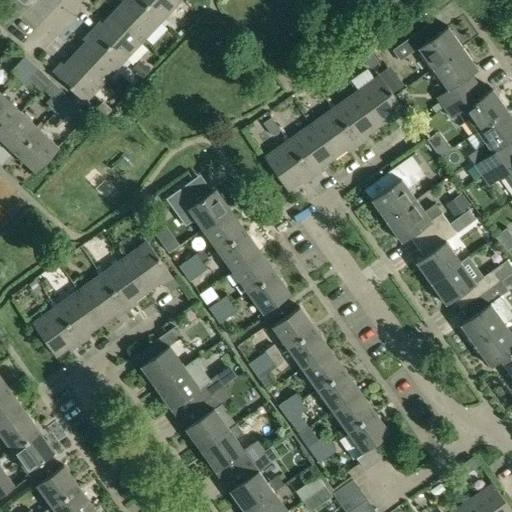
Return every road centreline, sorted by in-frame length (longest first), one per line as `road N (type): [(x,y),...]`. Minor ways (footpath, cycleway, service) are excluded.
road 1 (residential): [(511,450),(491,428),(455,420),(322,229),(335,191),(418,133)]
road 2 (residential): [(170,511),(94,404),(88,379),(98,360),(182,299)]
